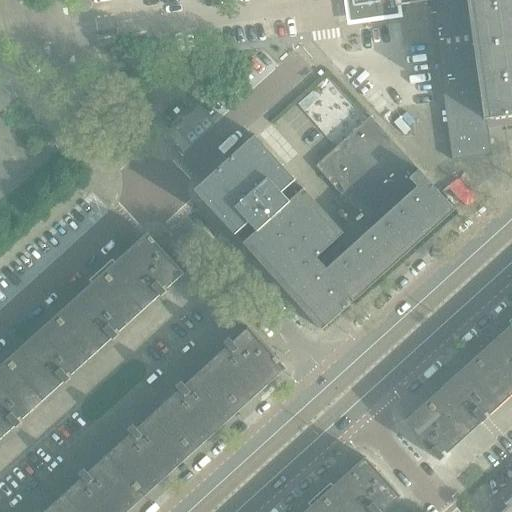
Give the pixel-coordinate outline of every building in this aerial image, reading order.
[(430,2),(432,1),(432,0),(358,0),(360,11),(395,6),(396,6),(430,2)] [(511,0),(432,0),(432,1),(430,2),(433,23),(434,34),(437,53),(442,90),(445,109),(447,126),(452,161),(491,155),(490,145),(493,144),(493,139),(489,140),(486,120),(489,120),(509,117),(511,116),(511,0)] [(348,239),(343,233),(342,232),(337,227),(334,224),(330,220),(324,213),(321,209),(317,206),(311,199),(308,195),(305,192),(303,189),(298,193),(292,187),(290,185),(295,180),(289,174),(286,171),(283,167),(277,161),(274,157),(269,152),(264,146),(260,143),(255,136),(227,161),(226,160),(221,165),(220,166),(221,167),(195,191),(208,206),(222,221),(235,235),(239,231),(241,234),(248,242),(259,253),(255,257),(257,260),(270,274),(282,287),(295,302),(308,316),(321,331),(348,306),(349,305),(345,301),(349,297),(353,302),(354,300),(351,296),(363,285),(364,284),(377,272),(379,271),(392,259),(393,258),(405,247),(407,245),(419,234),(421,232),(435,220),(449,207),(453,211),(454,210),(430,183),(418,170),(410,162),(373,120),(370,117),(315,166),(355,211),(358,207),(374,225),(353,245),(351,242),(348,239)] [(162,288),(179,273),(182,276),(184,274),(147,234),(102,275),(136,312),(157,293),(161,297),(166,292),(162,288)] [(114,331),(136,312),(102,275),(54,318),(88,356),(109,336),(113,340),(114,339),(118,335),(114,331)] [(66,375),(88,356),(54,318),(5,362),(39,399),(61,380),(65,384),(70,379),(66,375)] [(511,318),(509,322),(511,325),(472,360),(504,396),(511,388),(511,318)] [(238,405),(281,366),(282,365),(248,327),(247,328),(247,329),(232,342),(229,338),(223,343),(227,347),(204,367),(238,405)] [(483,415),(504,396),(472,360),(426,402),(457,438),(478,419),(481,423),(486,418),(483,415)] [(17,419),(39,399),(5,362),(0,366),(0,434),(12,424),(16,428),(21,423),(17,419)] [(191,447),(238,405),(204,367),(184,385),(180,382),(175,386),(179,390),(158,409),(191,447)] [(457,438),(426,402),(405,421),(403,422),(439,461),(444,457),(441,453),(457,438)] [(143,491),(191,447),(158,409),(136,429),(132,425),(127,430),(131,434),(109,453),(143,491)] [(73,511),(119,511),(143,491),(109,453),(87,473),(84,469),(78,474),(82,478),(61,497),(73,511)] [(400,496),(365,457),(333,486),(330,484),(317,496),(331,511),(380,511),(379,510),(395,494),(398,498),(400,496)] [(331,511),(317,496),(308,504),(310,507),(304,511),(331,511)] [(73,511),(61,497),(44,511),(73,511)] [(511,511),(511,502),(507,507),(501,511),(511,511)]
